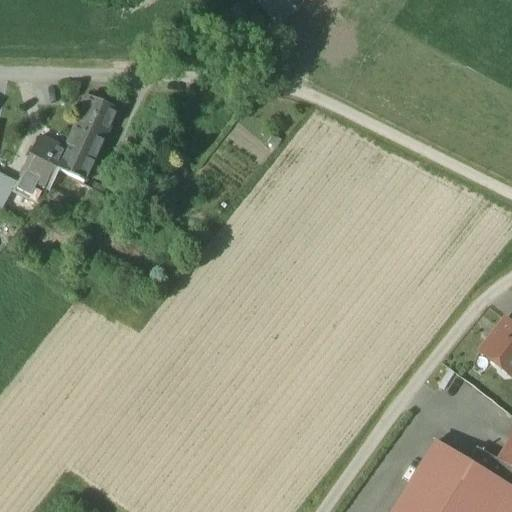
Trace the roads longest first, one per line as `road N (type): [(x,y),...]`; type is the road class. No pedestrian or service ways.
road 1 (track): [(511,197),(315,96),(248,75),(146,70)]
road 2 (unclassified): [(321,511),(484,298),(511,281)]
